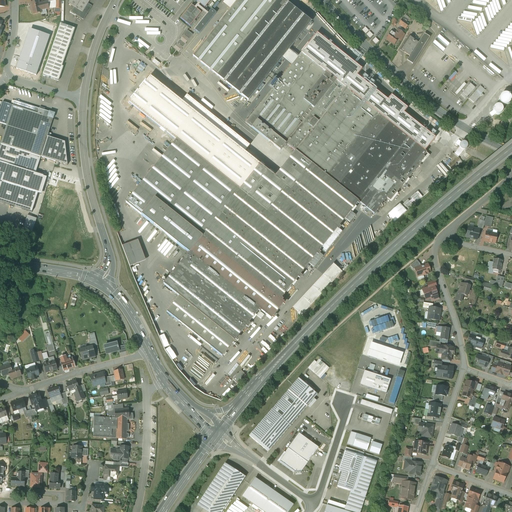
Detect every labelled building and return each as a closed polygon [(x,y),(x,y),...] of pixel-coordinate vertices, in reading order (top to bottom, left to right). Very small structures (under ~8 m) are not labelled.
[(72,0),(69,4),(75,8),(82,12),(88,4),(89,0),(72,0)] [(214,30),(193,57),(210,71),(216,76),(276,0),(237,0),(230,10),(214,30)] [(195,0),(195,1),(205,8),(211,0),(195,0)] [(283,0),(276,0),(216,76),(248,101),(283,58),(309,25),(311,22),(283,0)] [(225,0),(223,3),(229,9),(230,10),(237,0),(225,0)] [(39,2),(30,4),(33,14),(41,12),(41,11),(39,4),(39,2)] [(47,2),(39,4),(41,11),(49,9),(47,2)] [(82,12),(75,8),(71,13),(83,20),(92,6),(88,4),(82,12)] [(192,5),(180,19),(190,26),(201,13),(192,5)] [(206,15),(194,30),(200,34),(216,13),(211,9),(208,13),(206,15)] [(402,19),(398,24),(405,29),(409,24),(407,22),(409,18),(405,15),(402,19)] [(60,24),(43,76),(58,81),(60,76),(59,76),(60,72),(61,72),(63,67),(62,66),(75,29),(60,24)] [(389,99),(374,86),(375,85),(359,72),(360,71),(345,59),(346,57),(328,43),(329,42),(309,25),(283,58),(292,65),(298,57),(306,63),(309,59),(424,151),(434,139),(403,114),(404,112),(388,100),(389,99)] [(180,40),(177,43),(173,49),(176,51),(179,53),(179,52),(182,48),(183,48),(186,44),(185,44),(193,35),(187,30),(183,35),(184,35),(180,40)] [(398,30),(394,35),(398,38),(402,33),(398,30)] [(30,31),(17,70),(37,77),(50,37),(30,31)] [(394,35),(391,33),(386,39),(394,45),(398,39),(398,38),(394,35)] [(409,56),(407,61),(412,64),(430,38),(424,34),(409,56)] [(417,45),(407,40),(400,51),(401,50),(404,52),(403,53),(409,56),(417,45)] [(424,151),(309,59),(306,63),(298,57),(292,65),(245,123),(280,151),(286,144),(299,127),(308,135),(295,151),(358,202),(366,208),(369,211),(374,214),(404,176),(408,179),(425,158),(423,157),(426,153),(424,151)] [(163,66),(155,60),(154,59),(152,61),(153,63),(130,92),(173,127),(199,94),(163,66)] [(444,82),(464,101),(474,90),(454,72),(444,82)] [(480,87),(469,100),(474,105),(485,91),(480,87)] [(11,105),(2,102),(0,109),(0,123),(7,125),(14,101),(12,100),(11,105)] [(39,109),(14,101),(7,125),(1,144),(41,157),(48,133),(53,119),(54,114),(44,111),(45,109),(40,108),(39,109)] [(152,136),(160,128),(151,119),(145,125),(149,128),(148,129),(152,133),(150,135),(152,136)] [(299,127),(286,144),(292,149),(295,151),(308,135),(299,127)] [(241,143),(243,141),(232,132),(230,134),(241,143)] [(65,142),(47,137),(49,133),(48,133),(41,157),(55,162),(67,166),(65,142)] [(126,203),(185,249),(198,233),(201,236),(239,189),(229,181),(177,139),(126,203)] [(236,149),(238,147),(227,139),(225,141),(236,149)] [(225,142),(223,144),(233,153),(235,151),(225,142)] [(460,150),(461,150),(463,151),(464,151),(464,150),(465,150),(466,149),(467,148),(467,147),(467,145),(466,144),(465,143),(464,143),(462,143),(461,143),(460,144),(459,145),(459,146),(459,147),(459,148),(460,149),(460,150)] [(41,157),(1,144),(1,145),(1,144),(0,146),(0,161),(9,165),(35,173),(41,157)] [(459,148),(459,147),(453,154),(456,156),(458,158),(459,156),(464,151),(463,151),(461,150),(460,150),(460,149),(459,148)] [(259,164),(239,189),(201,236),(198,233),(185,249),(189,253),(163,284),(179,296),(234,341),(259,310),(271,319),(284,303),(280,299),(358,202),(311,164),(295,151),(275,176),(259,164)] [(0,192),(9,165),(0,161),(0,192)] [(32,235),(37,219),(27,216),(22,232),(32,235)] [(479,230),(468,227),(466,237),(477,240),(479,230)] [(497,234),(486,232),(484,241),(495,243),(497,234)] [(122,246),(130,267),(145,261),(138,240),(122,246)] [(158,251),(165,257),(167,255),(163,252),(168,247),(165,244),(158,251)] [(502,261),(494,259),(492,267),(490,267),(490,269),(493,270),(493,272),(498,273),(498,271),(500,271),(501,266),(502,261)] [(417,260),(410,266),(413,270),(415,269),(421,267),(420,264),(417,260)] [(333,264),(292,308),(300,315),(341,272),(333,264)] [(421,267),(415,269),(417,276),(423,275),(423,276),(427,274),(427,273),(430,272),(427,265),(421,267)] [(504,278),(497,276),(495,285),(502,287),(504,278)] [(470,286),(461,283),(458,293),(463,295),(467,296),(470,286)] [(428,288),(422,290),(426,300),(431,298),(432,301),(439,299),(435,288),(434,286),(428,288)] [(234,341),(179,296),(167,312),(222,356),(234,341)] [(432,308),(429,307),(429,309),(427,319),(439,321),(440,309),(432,308)] [(449,329),(437,327),(436,332),(441,333),(440,339),(448,340),(449,329)] [(29,335),(25,331),(17,339),(22,343),(29,335)] [(481,339),(470,335),(468,340),(472,341),(470,346),(475,347),(481,349),(484,341),(482,341),(483,339),(481,339)] [(502,343),(497,342),(495,347),(503,350),(504,346),(501,345),(502,343)] [(116,343),(104,346),(106,354),(119,351),(116,343)] [(402,353),(371,343),(367,355),(398,366),(402,353)] [(53,344),(47,346),(49,352),(55,351),(53,344)] [(91,347),(80,350),(82,360),(95,357),(93,347),(92,346),(91,347)] [(452,348),(440,346),(439,352),(443,352),(442,359),(445,360),(450,361),(451,361),(452,353),(454,353),(454,349),(452,349),(452,348)] [(511,348),(509,348),(507,354),(502,352),(501,357),(507,359),(511,360),(511,348)] [(34,354),(33,351),(31,351),(34,363),(40,361),(37,353),(34,354)] [(488,359),(477,355),(475,361),(478,361),(476,365),(483,367),(483,366),(485,367),(485,368),(486,368),(487,363),(489,359),(488,359)] [(72,359),(65,361),(64,357),(60,358),(61,362),(64,370),(74,367),(72,359)] [(320,379),(329,369),(318,359),(315,362),(313,361),(307,368),(320,379)] [(55,361),(43,364),(46,373),(57,369),(55,361)] [(504,365),(498,363),(497,366),(494,365),(492,371),(506,376),(508,375),(511,367),(510,367),(504,365)] [(10,365),(0,368),(2,373),(1,373),(1,374),(1,375),(3,376),(7,375),(9,374),(8,371),(11,370),(10,365)] [(375,365),(373,370),(385,374),(386,369),(375,365)] [(453,367),(444,366),(442,377),(451,378),(452,373),(452,374),(453,367)] [(37,367),(26,370),(29,378),(32,377),(33,380),(37,379),(36,376),(39,375),(37,367)] [(11,370),(8,371),(9,374),(11,379),(11,380),(14,378),(21,376),(18,368),(11,370)] [(122,370),(114,371),(116,381),(124,380),(122,370)] [(405,372),(399,370),(389,402),(394,403),(405,372)] [(391,379),(364,371),(359,385),(386,394),(391,379)] [(103,373),(90,376),(93,386),(105,383),(105,382),(104,378),(103,373)] [(272,409),(291,426),(318,395),(298,379),(272,409)] [(78,388),(76,381),(70,383),(66,384),(68,388),(69,392),(70,391),(72,394),(74,393),(77,400),(80,398),(81,400),(84,399),(82,392),(82,391),(81,386),(80,386),(81,387),(78,388)] [(466,381),(463,391),(462,396),(468,398),(469,394),(471,394),(473,390),(474,391),(474,389),(476,384),(476,383),(474,382),(474,383),(466,381)] [(447,388),(437,386),(436,393),(436,395),(443,396),(446,396),(447,388)] [(486,386),(485,389),(484,389),(480,398),(485,400),(487,395),(493,397),(496,389),(486,386)] [(57,387),(48,391),(52,403),(61,400),(62,400),(60,395),(57,387)] [(126,391),(117,392),(118,400),(127,399),(126,391)] [(511,400),(511,395),(504,392),(502,399),(500,399),(499,403),(503,405),(505,401),(506,402),(504,408),(508,409),(511,403),(511,400)] [(66,393),(60,395),(62,400),(61,400),(63,405),(68,403),(67,397),(66,393)] [(443,396),(436,395),(436,393),(434,393),(433,400),(442,401),(443,396)] [(39,394),(29,397),(32,405),(34,404),(36,410),(39,409),(39,408),(43,407),(41,401),(39,394)] [(492,400),(489,409),(493,410),(496,402),(498,398),(494,396),(493,400),(492,400)] [(472,401),(470,400),(468,406),(474,407),(477,399),(473,398),(472,401)] [(23,399),(11,404),(15,415),(18,414),(19,413),(18,410),(19,409),(19,410),(22,408),(25,407),(26,407),(23,399)] [(393,410),(361,400),(360,404),(391,415),(393,410)] [(440,405),(429,403),(428,410),(440,412),(440,408),(440,405)] [(29,411),(27,411),(25,407),(22,408),(26,418),(31,417),(29,411)] [(4,408),(0,409),(0,418),(2,423),(9,421),(7,416),(4,408)] [(115,412),(108,412),(108,418),(94,418),(93,437),(127,439),(127,420),(133,420),(133,413),(129,414),(129,408),(115,409),(115,412)] [(291,426),(272,409),(249,436),(268,452),(291,426)] [(440,412),(428,410),(427,417),(438,419),(439,415),(440,412)] [(373,417),(364,415),(362,420),(371,423),(373,417)] [(504,421),(494,418),(491,426),(500,429),(501,430),(502,427),(504,421)] [(420,424),(419,424),(419,425),(418,430),(423,430),(422,436),(431,438),(433,426),(420,424)] [(461,427),(452,424),(449,434),(458,436),(461,427)] [(502,427),(501,430),(500,429),(498,435),(504,437),(507,429),(502,427)] [(371,438),(351,432),(347,444),(367,451),(371,438)] [(299,433),(285,452),(286,453),(280,461),(295,472),(301,471),(308,463),(318,448),(299,433)] [(427,443),(415,441),(413,453),(426,455),(427,443)] [(381,445),(373,442),(370,452),(378,455),(381,445)] [(467,447),(462,445),(461,446),(459,452),(465,454),(467,447)] [(82,447),(72,446),(72,457),(77,457),(76,465),(81,465),(81,462),(80,460),(81,459),(81,456),(82,449),(82,447)] [(120,450),(111,449),(111,455),(114,455),(113,459),(120,460),(120,458),(128,459),(129,447),(120,446),(120,450)] [(452,449),(445,447),(442,456),(449,459),(451,453),(452,453),(453,450),(452,449)] [(377,461),(345,451),(338,470),(342,471),(356,476),(351,490),(350,495),(364,500),(377,461)] [(486,454),(479,452),(477,457),(476,460),(483,462),(486,454)] [(466,460),(461,458),(458,466),(468,470),(471,463),(473,458),(472,457),(468,456),(466,460)] [(411,462),(406,461),(406,462),(405,465),(406,466),(406,470),(411,471),(410,474),(410,475),(415,475),(419,476),(421,463),(411,462)] [(225,463),(197,505),(207,511),(222,511),(245,477),(225,463)] [(509,467),(498,463),(497,467),(495,471),(496,471),(493,479),(503,483),(506,475),(506,476),(509,467)] [(48,464),(39,464),(38,474),(41,474),(41,472),(48,473),(48,464)] [(488,468),(478,464),(475,472),(486,476),(488,470),(489,468),(488,468)] [(113,466),(105,466),(104,479),(112,480),(113,474),(118,475),(119,467),(113,466)] [(356,476),(342,471),(337,486),(351,490),(356,476)] [(18,478),(11,478),(11,486),(24,487),(25,481),(25,473),(19,472),(18,478)] [(38,474),(32,474),(31,479),(31,487),(41,488),(41,480),(40,480),(41,476),(40,476),(41,474),(38,474)] [(402,476),(393,475),(391,482),(401,483),(402,476)] [(287,501),(255,478),(242,497),(264,511),(287,511),(293,505),(287,501)] [(442,480),(435,478),(431,490),(442,494),(447,481),(442,479),(442,480)] [(51,480),(50,480),(50,488),(60,489),(60,481),(57,481),(51,480)] [(415,484),(403,482),(402,489),(403,489),(402,497),(412,499),(415,484)] [(463,485),(454,482),(451,490),(453,491),(451,497),(455,498),(456,499),(457,500),(458,499),(458,500),(462,502),(465,493),(461,492),(463,485)] [(108,486),(95,485),(94,499),(101,500),(103,500),(103,499),(104,491),(108,492),(108,486)] [(480,492),(471,488),(468,496),(467,499),(468,499),(465,507),(472,510),(473,511),(474,510),(475,506),(476,506),(478,501),(477,499),(480,492)] [(76,492),(68,491),(67,501),(75,502),(76,492)] [(487,493),(482,508),(481,508),(478,511),(487,511),(488,510),(490,505),(494,506),(497,498),(491,496),(491,495),(487,493)] [(360,511),(364,500),(350,495),(344,511),(326,505),(324,511),(360,511)] [(443,501),(437,499),(434,508),(440,509),(443,501)] [(511,511),(511,503),(506,502),(503,510),(511,511)]
